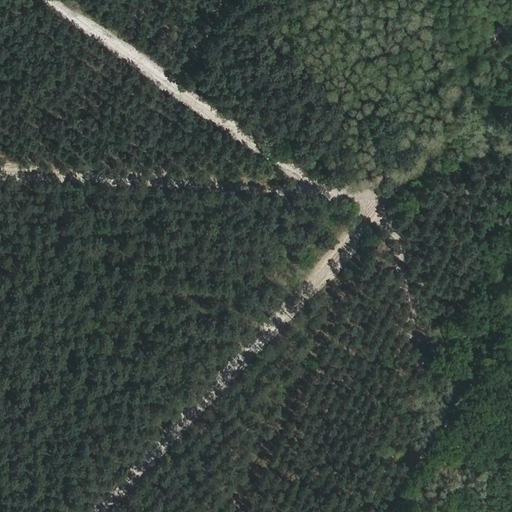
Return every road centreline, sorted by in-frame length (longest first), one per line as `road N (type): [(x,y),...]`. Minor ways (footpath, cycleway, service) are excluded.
road 1 (track): [(461,511),(438,390),(412,331),(381,200),(0,173)]
road 2 (track): [(94,511),(381,200),(437,127),(481,30),(511,5)]
road 3 (track): [(59,0),(342,197)]
